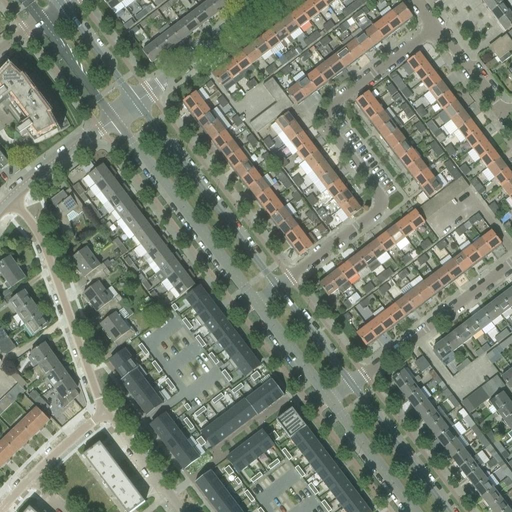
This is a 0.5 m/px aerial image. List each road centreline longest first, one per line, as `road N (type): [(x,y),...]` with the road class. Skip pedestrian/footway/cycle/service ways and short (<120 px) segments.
road 1 (residential): [(277,288),(376,213),(380,197),(327,113),(435,28)]
road 2 (secondary): [(277,288),(135,103)]
road 3 (secondary): [(114,120),(255,305)]
road 4 (residential): [(104,411),(33,228),(12,201)]
road 5 (residential): [(351,386),(511,263)]
road 6 (tertiary): [(135,103),(270,0)]
road 7 (secondary): [(447,511),(351,386)]
road 8 (secondary): [(329,403),(411,511)]
road 9 (tertiary): [(12,201),(114,120)]
road 10 (residential): [(181,511),(104,411)]
road 11 (secondary): [(39,21),(114,120)]
road 12 (secondary): [(351,386),(277,288)]
road 13 (secondary): [(255,305),(329,403)]
road 14 (secondary): [(135,103),(62,5)]
